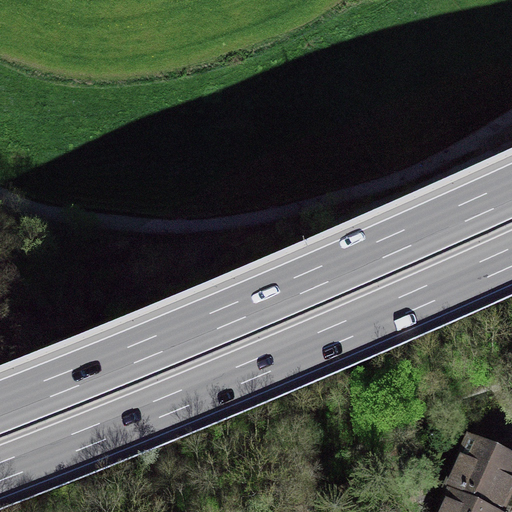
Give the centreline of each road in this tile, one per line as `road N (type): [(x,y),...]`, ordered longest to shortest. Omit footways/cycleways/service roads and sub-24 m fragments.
road 1 (motorway): [(511,190),(0,406)]
road 2 (motorway): [(0,471),(511,255)]
road 3 (track): [(511,116),(411,176),(243,221),(159,227),(59,213),(0,194)]
